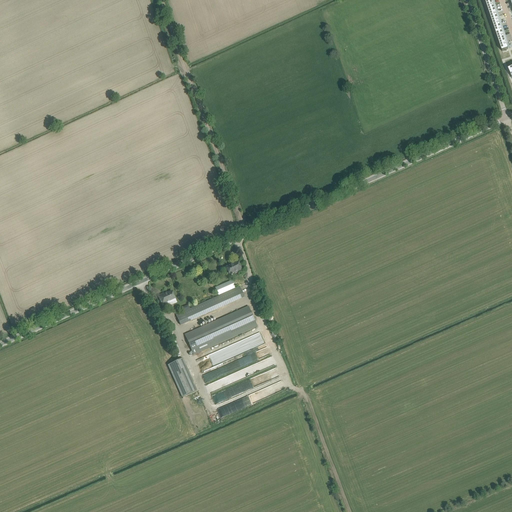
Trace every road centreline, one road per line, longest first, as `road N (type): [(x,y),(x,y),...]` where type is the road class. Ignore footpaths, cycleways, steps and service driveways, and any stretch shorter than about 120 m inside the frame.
road 1 (unclassified): [(0,343),(505,116)]
road 2 (unclassified): [(505,116),(465,0)]
